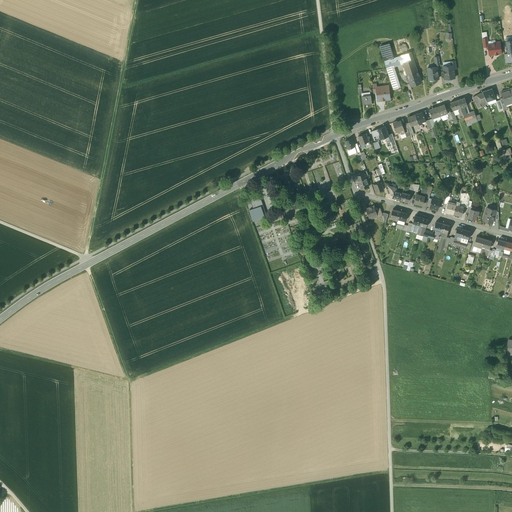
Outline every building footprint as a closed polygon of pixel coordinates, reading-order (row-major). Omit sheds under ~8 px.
[(500,42),(495,42),(495,44),(488,45),(488,47),(489,55),(501,54),(500,42)] [(389,43),(380,46),(385,61),(394,58),(389,43)] [(413,59),(411,52),(401,56),(403,63),(408,78),(418,74),(416,68),(413,59)] [(394,58),(385,61),(387,68),(392,66),(403,63),(401,56),(394,58)] [(451,65),(443,66),(445,79),(455,78),(453,69),(453,65),(451,65)] [(392,66),(387,68),(390,78),(396,77),(392,66)] [(437,67),(433,68),(433,69),(428,70),(429,80),(431,82),(433,81),(435,80),(435,79),(439,78),(437,67)] [(408,78),(411,85),(421,82),(418,74),(408,78)] [(396,77),(390,78),(394,89),(399,87),(396,77)] [(389,89),(382,89),(382,86),(377,87),(376,87),(377,93),(378,101),(390,99),(389,89)] [(492,89),(483,92),(487,101),(495,98),(492,89)] [(511,94),(510,89),(501,92),(503,98),(504,103),(505,104),(506,104),(511,102),(511,94)] [(482,92),(477,95),(479,100),(480,103),(485,100),(486,103),(488,103),(482,92)] [(371,95),(362,96),(363,104),(367,104),(367,105),(372,104),(371,95)] [(465,98),(458,100),(463,115),(466,114),(464,107),(468,105),(465,98)] [(458,100),(450,103),(453,110),(459,108),(460,110),(458,111),(460,116),(463,115),(458,100)] [(444,105),(440,106),(437,108),(440,116),(443,115),(443,114),(447,112),(446,110),(444,105)] [(437,108),(429,110),(432,118),(433,117),(436,116),(436,117),(440,116),(437,108)] [(466,114),(463,115),(465,121),(476,117),(474,111),(470,112),(466,114)] [(423,112),(415,115),(418,123),(422,122),(421,121),(425,120),(425,121),(426,121),(425,120),(423,112)] [(415,115),(407,118),(409,122),(410,126),(411,126),(410,125),(414,124),(414,125),(418,123),(415,115)] [(429,118),(425,120),(426,121),(432,139),(436,138),(432,127),(429,118)] [(401,121),(397,122),(397,121),(393,122),(394,126),(395,132),(396,131),(399,129),(400,130),(404,129),(402,125),(401,121)] [(409,122),(406,124),(407,129),(408,131),(410,136),(414,134),(411,126),(410,126),(409,122)] [(385,126),(372,131),(375,140),(389,136),(388,135),(385,126)] [(366,133),(362,135),(361,134),(359,135),(358,136),(361,145),(369,142),(368,139),(370,138),(369,136),(367,137),(366,133)] [(388,135),(389,136),(393,150),(397,149),(392,134),(388,135)] [(352,139),(345,141),(348,149),(355,146),(354,144),(352,139)] [(355,146),(348,149),(346,149),(349,156),(357,153),(355,146)] [(511,158),(510,148),(502,150),(504,159),(511,158)] [(410,189),(413,188),(412,184),(409,177),(405,178),(410,189)] [(366,178),(358,181),(358,182),(361,189),(369,186),(366,179),(366,178)] [(376,183),(373,184),(376,192),(377,192),(378,193),(380,192),(380,191),(383,190),(380,182),(376,183)] [(395,188),(391,186),(391,184),(384,182),(388,193),(392,194),(393,189),(395,190),(395,188)] [(407,193),(405,193),(406,188),(404,187),(402,192),(400,200),(408,202),(410,194),(407,193)] [(395,190),(393,194),(392,198),(400,200),(402,192),(398,190),(395,190)] [(420,195),(416,194),(414,203),(422,205),(425,198),(425,195),(421,193),(420,195)] [(468,193),(461,193),(460,203),(459,206),(464,207),(464,206),(467,207),(467,206),(470,197),(468,193)] [(266,216),(259,195),(249,198),(253,209),(249,210),(253,221),(266,216)] [(440,200),(432,198),(431,202),(432,202),(430,207),(434,208),(438,209),(440,200)] [(460,203),(457,202),(456,202),(456,205),(453,213),(453,214),(462,216),(464,207),(459,206),(460,203)] [(456,205),(448,203),(448,204),(446,211),(453,213),(456,205)] [(373,205),(370,207),(370,208),(366,209),(369,219),(378,216),(375,210),(374,206),(373,205)] [(492,209),(487,208),(483,220),(492,222),(493,218),(495,211),(495,212),(492,211),(492,209)] [(479,211),(470,209),(469,215),(468,218),(475,220),(476,216),(478,216),(479,211)] [(400,212),(393,210),(390,219),(397,221),(398,220),(400,212)] [(407,214),(400,212),(398,220),(405,222),(407,214)] [(421,218),(415,216),(414,219),(413,219),(412,221),(413,221),(413,224),(413,225),(414,226),(414,225),(415,225),(415,224),(419,225),(421,218)] [(428,220),(421,218),(419,225),(426,227),(428,220)] [(442,224),(436,222),(434,230),(436,230),(439,231),(439,232),(440,233),(440,231),(442,224)] [(449,226),(442,224),(440,231),(443,232),(447,233),(449,226)] [(426,227),(419,225),(418,230),(417,234),(423,236),(424,236),(425,231),(426,227)] [(464,230),(457,228),(456,231),(455,234),(455,235),(461,237),(464,230)] [(471,232),(464,230),(461,237),(468,239),(471,232)] [(461,237),(455,235),(454,238),(450,237),(450,239),(448,243),(459,246),(460,242),(461,237)] [(484,239),(477,237),(474,244),(482,246),(484,239)] [(492,241),(484,239),(482,246),(490,248),(492,241)] [(506,241),(499,239),(496,247),(497,247),(502,249),(504,249),(504,248),(506,241)] [(474,244),(473,251),(480,253),(482,246),(474,244)] [(489,250),(490,248),(482,246),(480,253),(480,254),(490,257),(492,251),(489,250)] [(502,249),(497,247),(497,250),(492,249),(492,251),(490,257),(494,258),(495,255),(499,256),(500,251),(501,251),(502,249)] [(407,268),(406,270),(409,271),(410,266),(412,267),(413,263),(404,261),(403,267),(407,268)]
